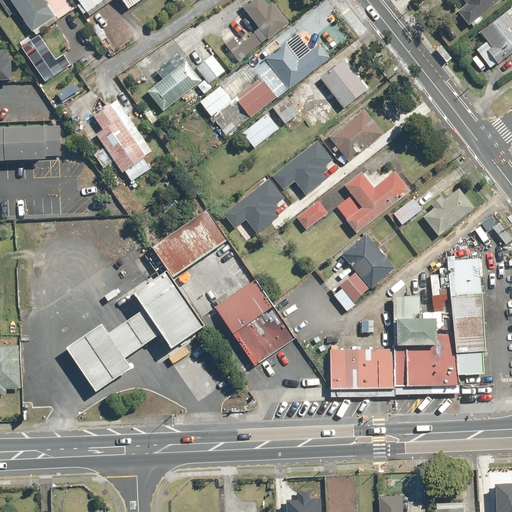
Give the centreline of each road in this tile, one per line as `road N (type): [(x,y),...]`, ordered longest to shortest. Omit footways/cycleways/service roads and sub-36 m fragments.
road 1 (primary): [(136,449),(511,433)]
road 2 (unknown): [(57,322),(41,283),(49,253),(65,243),(97,233),(126,253),(121,281),(102,300)]
road 3 (residential): [(278,221),(441,95)]
road 4 (primary): [(0,455),(136,449)]
road 5 (tertiary): [(366,0),(441,95)]
